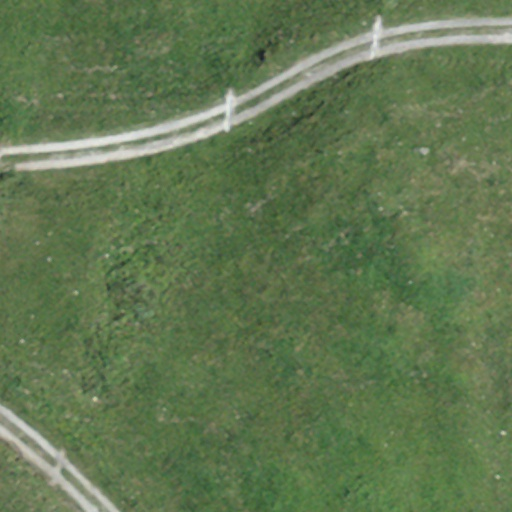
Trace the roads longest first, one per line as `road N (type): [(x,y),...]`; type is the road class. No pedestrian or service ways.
road 1 (track): [(0,168),(35,170),(198,131),(347,57),(446,39),(511,39)]
road 2 (track): [(100,511),(0,428)]
